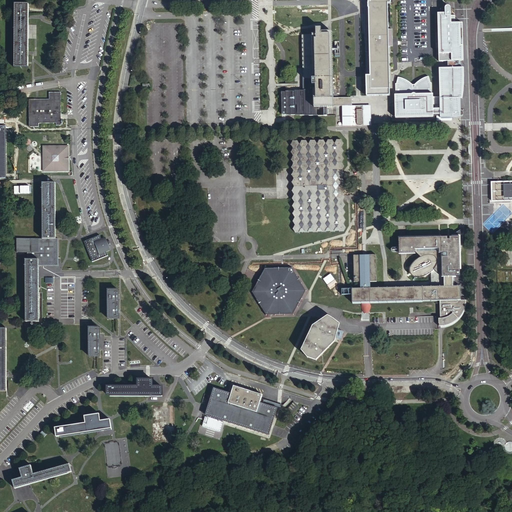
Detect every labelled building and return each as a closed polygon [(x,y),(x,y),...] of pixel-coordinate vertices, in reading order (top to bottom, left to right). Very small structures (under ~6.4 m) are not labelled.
[(391,0),(368,0),(369,5),(369,9),(371,75),(366,76),(366,96),(380,96),(391,95),(389,43),(388,5),(392,4),(391,0)] [(29,4),(15,3),(15,66),(28,66),(28,53),(29,15),(29,4)] [(321,18),(321,7),(276,7),(276,18),(321,18)] [(441,62),(450,62),(457,62),(465,62),(464,23),(457,24),(457,16),(453,16),(453,12),(448,13),(448,14),(440,14),(440,34),(442,34),(442,45),(443,45),(443,49),(442,49),(442,54),(441,55),(441,62)] [(352,106),(352,97),(334,98),(334,87),(334,85),(332,34),(322,34),(322,30),(317,30),(317,36),(303,37),(304,82),(316,81),(316,89),(309,89),(309,90),(300,90),(300,91),(291,91),(291,92),(284,92),(281,92),(282,115),(291,115),(300,115),(309,115),(309,116),(319,115),(319,116),(327,116),(327,107),(334,107),(334,106),(342,106),(352,106)] [(414,116),(437,116),(437,121),(453,121),(452,117),(454,117),(458,117),(462,117),(462,115),(464,114),(464,111),(461,110),(465,109),(465,101),(465,96),(463,96),(464,88),(464,75),(464,67),(460,67),(453,67),(448,67),(440,67),(441,95),(441,98),(433,98),(433,96),(433,92),(432,92),(432,86),(432,83),(430,83),(429,76),(427,77),(423,79),(421,79),(419,81),(417,82),(416,83),(415,84),(415,86),(412,86),(413,84),(412,84),(411,83),(409,82),(408,81),(406,80),(401,77),(398,76),(397,83),(396,83),(396,95),(395,95),(395,103),(396,103),(396,116),(414,116)] [(49,100),(29,100),(29,126),(38,127),(38,123),(55,123),(55,126),(60,126),(60,115),(61,92),(49,92),(49,100)] [(352,106),(342,106),(343,126),(356,125),(356,123),(357,123),(357,124),(358,125),(359,126),(360,126),(361,126),(362,125),(363,124),(363,123),(364,123),(364,125),(371,125),(371,106),(352,106)] [(345,197),(344,195),(342,193),(344,189),(342,186),(344,182),(342,178),(343,176),(344,173),(343,172),(342,171),(344,167),(342,164),(344,159),(341,156),(343,152),(341,148),(343,144),(340,140),(336,140),(334,144),(331,141),(328,141),(326,144),(323,141),(319,141),(317,145),(315,141),(310,141),(308,145),(305,141),(301,141),(299,145),(297,141),(293,141),(290,146),(293,149),(290,153),(293,157),(291,161),(294,164),(291,168),(294,172),(291,176),(294,179),(292,184),(295,187),(292,191),(295,195),(292,199),(295,202),(292,206),(295,209),(292,214),(295,217),(292,222),(295,225),(293,229),(296,232),(300,232),(302,228),(305,232),(308,232),(311,228),(313,232),(317,232),(319,228),(322,232),(326,232),(328,228),(331,232),(335,232),(337,228),(339,231),(343,231),(346,227),(343,224),(346,220),(343,216),(345,213),(342,209),(345,205),(342,201),(344,200),(345,197)] [(45,170),(64,170),(64,166),(69,166),(69,150),(64,150),(64,146),(44,146),(45,170)] [(511,181),(492,182),(492,201),(511,200),(511,181)] [(43,239),(55,239),(55,184),(43,184),(43,239)] [(453,276),(461,276),(461,268),(462,268),(462,247),(465,230),(461,229),(457,232),(452,234),(450,235),(450,237),(448,237),(448,235),(441,236),(441,234),(399,235),(399,247),(394,247),(392,248),(391,249),(392,251),(392,252),(394,252),(399,252),(399,254),(404,254),(416,253),(415,250),(421,256),(419,256),(417,257),(415,258),(414,258),(413,260),(412,261),(412,263),(411,264),(411,265),(412,266),(412,268),(412,269),(413,269),(413,270),(414,271),(416,272),(417,272),(418,273),(420,273),(422,273),(423,273),(426,273),(429,272),(430,271),(432,271),(433,270),(434,270),(435,269),(442,276),(445,276),(453,276)] [(100,234),(85,240),(93,261),(109,254),(107,250),(111,249),(109,245),(112,244),(110,239),(107,240),(105,236),(102,238),(100,234)] [(39,260),(39,265),(58,265),(58,239),(55,239),(43,239),(16,239),(16,252),(27,252),(27,260),(39,260)] [(360,288),(371,288),(370,281),(377,280),(376,253),(368,253),(365,253),(362,253),(353,253),(354,281),(360,281),(360,288)] [(39,260),(27,260),(26,260),(26,322),(39,322),(39,265),(39,260)] [(259,301),(263,309),(267,307),(270,313),(277,312),(277,316),(287,316),(287,312),(293,311),(296,305),(300,307),(304,299),(300,297),(304,291),(300,285),(303,283),(298,275),(295,277),(292,272),(285,273),(285,268),(275,269),(275,273),(268,273),(265,279),(261,277),(257,285),(261,287),(257,293),(262,299),(259,301)] [(442,276),(435,269),(434,270),(433,270),(432,271),(432,281),(432,286),(428,286),(386,287),(371,288),(360,288),(353,288),(353,303),(362,303),(369,303),(435,301),(440,301),(461,300),(461,298),(461,285),(454,286),(453,276),(445,276),(442,276)] [(109,290),(109,318),(115,318),(119,318),(119,290),(109,290)] [(461,300),(440,301),(440,319),(439,319),(439,326),(441,325),(441,327),(444,326),(447,326),(449,325),(452,324),(454,323),(456,322),(457,321),(459,320),(460,318),(463,314),(464,312),(465,310),(466,309),(466,306),(467,304),(467,302),(467,300),(464,301),(464,298),(461,298),(461,300)] [(309,335),(302,351),(307,359),(317,362),(335,343),(337,340),(342,341),(344,333),(339,331),(340,325),(331,319),(328,316),(313,326),(309,335)] [(90,327),(90,356),(100,356),(100,327),(90,327)] [(46,374),(52,379),(55,375),(49,370),(46,374)] [(109,387),(109,395),(163,395),(163,387),(153,387),(153,380),(144,380),(139,380),(139,387),(109,387)] [(206,412),(207,413),(222,418),(270,434),(271,428),(278,408),(264,403),(261,402),(262,400),(263,394),(234,385),(232,393),(231,392),(228,391),(214,387),(206,412)] [(204,417),(201,424),(220,430),(224,420),(222,419),(222,418),(207,413),(207,414),(205,414),(204,417)] [(56,429),(57,437),(111,429),(110,421),(101,422),(100,420),(100,415),(86,417),(87,424),(56,429)] [(13,480),(15,489),(72,472),(70,464),(33,474),(31,466),(20,469),(22,474),(21,475),(21,476),(22,478),(13,480)]
